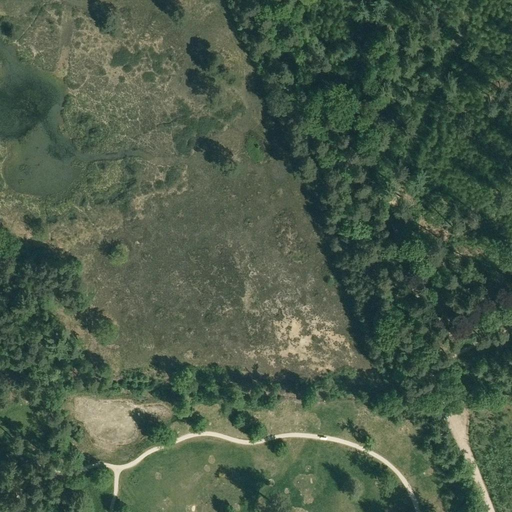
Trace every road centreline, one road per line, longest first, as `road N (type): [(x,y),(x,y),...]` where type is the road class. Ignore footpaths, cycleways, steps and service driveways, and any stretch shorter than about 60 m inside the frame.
road 1 (track): [(266,0),(417,360)]
road 2 (track): [(417,360),(480,511)]
